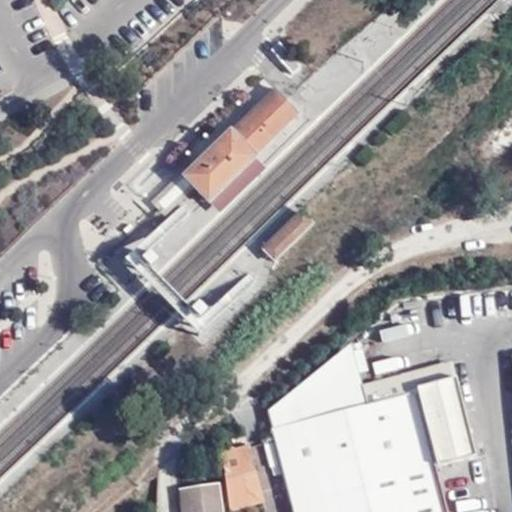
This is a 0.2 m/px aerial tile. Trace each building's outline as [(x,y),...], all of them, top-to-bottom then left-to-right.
[(301,66),(280,41),(270,50),(292,75),(301,66)] [(231,133),(256,158),(300,114),(288,102),(276,90),(231,133)] [(207,155),(184,178),(191,185),(209,204),(256,158),(231,133),(230,133),(207,155)] [(256,158),(209,204),(219,214),(266,168),(256,158)] [(180,175),(152,201),(163,212),(187,189),(191,185),(184,178),(180,175)] [(277,261),(316,223),(302,208),(263,246),(277,261)] [(149,264),(157,256),(148,247),(140,255),(149,264)] [(207,309),(198,300),(190,308),(199,317),(207,309)] [(459,511),(450,467),(471,462),(457,399),(468,395),(465,379),(432,386),(425,365),(370,379),(359,345),(274,412),(298,511),(459,511)] [(432,386),(465,379),(460,357),(425,365),(432,386)] [(457,399),(471,462),(482,458),(468,395),(457,399)] [(256,432),(237,433),(223,445),(229,482),(243,477),(241,463),(259,459),(256,432)] [(224,511),(221,487),(180,492),(182,511),(224,511)]
